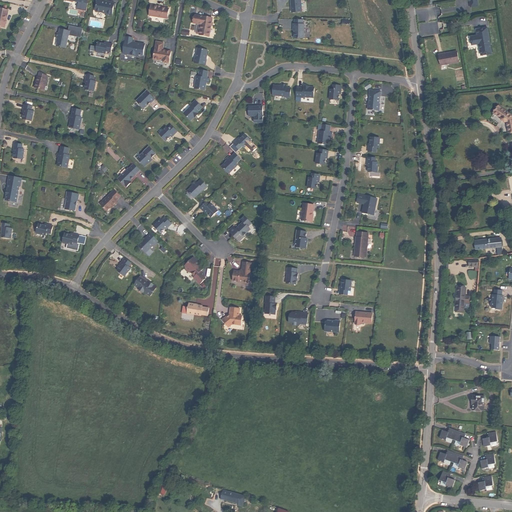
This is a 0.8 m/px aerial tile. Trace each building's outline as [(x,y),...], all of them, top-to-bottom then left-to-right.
[(96,0),(94,11),(103,13),(105,14),(110,16),(113,2),(106,1),(106,2),(104,2),(104,0),(96,0)] [(299,0),(289,0),(290,11),(300,10),(299,0)] [(157,5),(150,4),(148,15),(166,18),(168,8),(160,7),(157,6),(157,5)] [(0,7),(0,26),(5,27),(6,23),(7,20),(9,10),(0,7)] [(199,34),(208,36),(210,25),(210,22),(211,22),(211,17),(209,17),(194,14),(194,16),(193,20),(193,23),(196,23),(200,24),(199,34)] [(302,23),(302,18),(293,18),(293,22),(292,23),(292,27),(293,27),(293,30),(293,37),(303,37),(303,23),(302,23)] [(470,37),(471,45),(478,43),(480,55),(491,53),(486,27),(476,29),(477,35),(477,36),(475,36),(470,37)] [(56,46),(66,48),(68,35),(69,35),(70,31),(60,28),(59,32),(57,32),(56,37),(57,37),(58,37),(57,41),(56,46)] [(123,46),(122,53),(123,54),(126,54),(127,54),(138,56),(138,54),(142,55),(144,44),(136,42),(135,43),(131,42),(131,41),(132,38),(125,36),(123,46)] [(162,62),(168,63),(170,51),(164,50),(161,50),(162,49),(163,42),(155,41),(152,58),(162,60),(162,62)] [(103,43),(97,42),(95,51),(105,53),(105,51),(110,52),(111,44),(107,43),(106,44),(103,43)] [(193,62),(204,64),(205,59),(204,59),(206,54),(207,49),(197,47),(196,48),(195,52),(196,53),(195,57),(194,57),(193,62)] [(441,62),(441,66),(446,65),(458,62),(456,52),(450,53),(451,54),(448,54),(448,53),(437,55),(439,62),(441,62)] [(196,75),(194,88),(203,89),(204,84),(205,82),(206,82),(207,82),(208,78),(206,77),(207,70),(199,69),(198,76),(196,75)] [(38,76),(35,87),(45,90),(48,80),(48,79),(49,76),(40,73),(39,77),(38,76)] [(85,83),(84,89),(93,91),(95,81),(92,80),(93,76),(86,74),(85,79),(86,79),(85,83)] [(273,85),(272,94),(284,95),(284,96),(289,97),(290,87),(285,87),(285,84),(281,83),(280,85),(273,85)] [(329,88),(329,98),(338,99),(338,93),(339,89),(340,90),(340,85),(332,84),(332,89),(329,88)] [(296,87),(295,96),(302,97),(302,96),(313,97),(313,87),(308,86),(308,85),(303,85),(303,87),(296,87)] [(367,109),(378,110),(379,103),(378,103),(379,95),(380,95),(380,90),(369,89),(369,94),(368,102),(367,109)] [(146,90),(135,101),(142,107),(144,107),(150,102),(154,99),(146,90)] [(190,105),(183,113),(190,120),(194,116),(194,117),(198,113),(196,111),(201,106),(195,100),(189,105),(190,105)] [(21,119),(30,121),(33,112),(30,111),(31,106),(23,104),(22,109),(23,109),(23,113),(21,119)] [(248,106),(248,115),(262,115),(262,105),(257,105),(257,106),(248,106)] [(511,115),(498,106),(493,113),(501,118),(501,120),(505,122),(506,122),(508,132),(511,131),(511,115)] [(68,127),(78,129),(80,120),(81,117),(79,116),(80,110),(72,108),(71,115),(68,114),(67,119),(69,119),(70,119),(69,122),(68,127)] [(317,142),(327,144),(328,139),(328,136),(329,136),(330,136),(331,132),(329,131),(330,125),(322,124),(321,130),(319,130),(317,142)] [(173,134),(176,131),(171,125),(167,128),(166,126),(158,133),(165,140),(169,136),(172,133),(173,134)] [(236,139),(232,143),(239,148),(242,145),(244,146),(250,139),(243,132),(239,137),(237,140),(236,139)] [(368,146),(367,150),(375,151),(376,146),(378,147),(379,137),(370,136),(369,142),(369,146),(368,146)] [(12,158),(22,159),(23,150),(21,149),(21,144),(13,143),(12,148),(14,148),(13,152),(12,158)] [(140,162),(144,166),(148,162),(151,159),(150,158),(155,153),(148,146),(143,151),(140,154),(136,158),(140,162)] [(66,167),(68,159),(68,155),(66,155),(68,148),(60,147),(58,153),(56,153),(55,157),(57,158),(58,158),(57,160),(56,165),(66,167)] [(316,153),(315,163),(324,164),(325,158),(326,154),(327,154),(328,150),(320,148),(319,153),(316,153)] [(221,166),(228,173),(237,164),(235,163),(240,158),(235,152),(230,157),(228,155),(225,159),(226,160),(224,162),(221,166)] [(367,155),(367,160),(368,160),(368,164),(368,170),(377,171),(377,161),(375,161),(375,156),(367,155)] [(117,178),(126,187),(129,183),(128,182),(129,180),(135,175),(134,175),(139,169),(133,163),(128,168),(127,168),(126,170),(119,177),(117,178)] [(308,177),(307,187),(316,188),(317,182),(318,178),(319,179),(320,174),(312,173),(311,177),(308,177)] [(19,186),(20,178),(8,176),(7,184),(6,191),(5,195),(4,200),(15,202),(18,186),(19,186)] [(190,188),(187,190),(194,198),(203,189),(203,190),(207,186),(200,179),(197,182),(195,180),(191,184),(192,184),(192,185),(190,188)] [(99,204),(106,211),(110,207),(112,205),(113,206),(116,202),(115,201),(120,196),(114,190),(99,204)] [(66,198),(64,209),(73,211),(74,210),(76,200),(77,201),(78,194),(66,192),(65,198),(66,198)] [(358,194),(357,202),(363,203),(361,212),(373,214),(377,198),(358,194)] [(205,201),(199,207),(203,211),(204,210),(206,212),(211,217),(217,210),(210,203),(208,205),(205,201)] [(301,219),(312,221),(313,215),(312,215),(313,213),(314,204),(303,203),(301,219)] [(233,226),(228,230),(236,238),(236,240),(237,241),(238,241),(239,242),(244,237),(243,236),(250,229),(247,226),(251,223),(244,215),(240,219),(242,221),(239,224),(240,225),(236,229),(235,228),(233,226)] [(160,219),(153,226),(160,233),(164,228),(167,226),(167,227),(171,223),(165,217),(162,221),(160,219)] [(2,227),(0,237),(10,239),(12,228),(8,228),(9,224),(1,223),(1,227),(2,227)] [(38,223),(35,232),(45,235),(45,232),(50,233),(52,225),(47,224),(47,226),(43,225),(38,223)] [(295,246),(305,248),(307,238),(305,238),(306,231),(297,230),(296,236),(296,237),(295,246)] [(368,232),(357,231),(356,236),(355,240),(356,240),(356,243),(355,243),(354,256),(366,257),(366,248),(367,238),(368,232)] [(65,233),(63,242),(72,245),(73,242),(78,243),(79,235),(75,234),(74,236),(71,235),(65,233)] [(158,240),(150,233),(146,237),(147,237),(139,244),(139,246),(145,252),(151,247),(158,240)] [(476,241),(476,249),(502,247),(502,238),(476,241)] [(503,247),(504,254),(510,254),(508,238),(502,238),(502,247),(503,247)] [(194,257),(185,266),(186,267),(186,270),(189,272),(192,272),(196,276),(195,278),(201,284),(203,282),(207,278),(207,276),(202,271),(204,268),(201,265),(197,262),(198,261),(194,257)] [(117,270),(124,276),(130,268),(128,266),(131,262),(124,258),(121,262),(122,262),(120,265),(117,270)] [(478,259),(469,259),(469,264),(475,264),(475,267),(476,267),(476,268),(479,268),(478,259)] [(251,262),(243,261),(242,270),(243,271),(241,272),(240,271),(235,270),(234,271),(232,280),(242,281),(243,283),(247,283),(248,282),(251,262)] [(234,269),(234,271),(235,270),(240,271),(241,272),(243,271),(242,270),(243,261),(242,261),(241,270),(234,269)] [(287,271),(285,282),(295,284),(296,280),(296,278),(297,278),(297,273),(296,273),(297,268),(287,267),(286,271),(287,271)] [(140,275),(134,284),(138,287),(139,288),(138,289),(143,292),(143,291),(145,293),(150,296),(156,286),(149,282),(148,283),(147,282),(148,281),(148,280),(140,275)] [(339,294),(347,294),(348,290),(350,290),(351,280),(342,279),(341,285),(341,289),(340,289),(339,294)] [(457,287),(455,308),(455,313),(463,313),(463,309),(465,288),(457,287)] [(496,310),(501,310),(503,295),(501,295),(502,290),(494,290),(494,295),(492,295),(492,301),(490,303),(490,306),(491,308),(496,309),(496,310)] [(264,313),(275,314),(275,309),(276,309),(276,304),(274,303),(275,296),(265,295),(264,303),(265,303),(264,313)] [(187,314),(193,315),(193,314),(200,315),(200,314),(207,315),(208,307),(202,306),(202,305),(197,305),(194,304),(188,303),(188,307),(187,307),(187,308),(187,314)] [(226,316),(222,319),(228,326),(232,323),(240,325),(242,315),(239,315),(239,308),(230,307),(229,314),(229,315),(227,317),(226,316)] [(356,311),(355,323),(360,324),(360,322),(371,323),(372,312),(356,311)] [(290,322),(291,324),(298,325),(300,323),(305,324),(307,322),(308,313),(301,312),(301,313),(295,312),(292,312),(290,313),(289,322),(290,322)] [(325,322),(324,331),(339,332),(340,320),(335,320),(335,321),(327,320),(325,322)] [(490,349),(498,350),(499,342),(500,337),(490,336),(489,344),(491,344),(490,349)] [(484,397),(473,396),(472,405),(473,405),(473,409),(483,410),(484,397)] [(453,439),(456,440),(462,442),(461,445),(464,446),(467,447),(470,439),(464,437),(466,433),(451,428),(449,432),(443,430),(440,438),(443,439),(444,438),(447,439),(448,437),(453,439)] [(488,446),(492,445),(491,443),(497,442),(498,441),(497,432),(489,433),(490,437),(484,438),(485,447),(489,446),(488,446)] [(452,461),(455,462),(460,464),(460,467),(463,468),(462,468),(466,470),(468,461),(462,459),(463,455),(449,451),(448,454),(441,452),(438,460),(442,461),(445,462),(446,459),(452,461)] [(487,468),(490,467),(489,465),(495,464),(497,463),(495,454),(488,455),(489,459),(482,460),(483,469),(487,468)] [(447,483),(446,485),(449,486),(449,487),(453,488),(456,480),(449,478),(450,474),(444,472),(440,480),(442,481),(447,483)] [(484,490),(487,489),(487,486),(492,485),(494,485),(493,476),(485,478),(486,482),(479,483),(481,491),(484,491),(484,490)] [(167,486),(161,484),(157,493),(164,495),(167,486)] [(245,496),(223,490),(221,499),(238,504),(238,506),(242,507),(245,496)]
